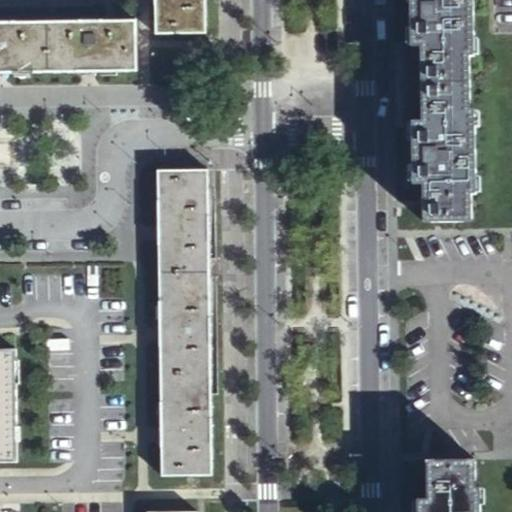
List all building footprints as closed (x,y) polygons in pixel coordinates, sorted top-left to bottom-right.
[(157,0),(158,36),(207,35),(206,0),(157,0)] [(428,225),(475,224),(474,197),(479,197),(478,113),(472,113),(472,59),(477,59),(476,0),(413,0),(413,11),(405,11),(407,163),(416,163),(416,187),(426,187),(428,225)] [(0,75),(136,74),(136,23),(0,24),(0,75)] [(160,478),(210,477),(209,173),(158,173),(160,478)] [(0,462),(17,463),(16,352),(0,352),(0,462)] [(482,511),(482,489),(478,489),(478,462),(429,463),(429,500),(420,501),(419,511),(482,511)]
